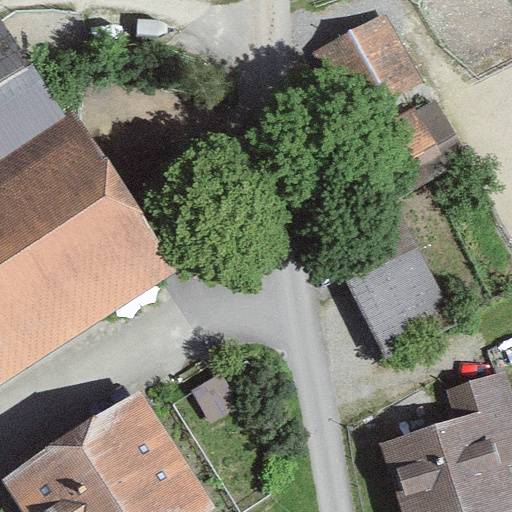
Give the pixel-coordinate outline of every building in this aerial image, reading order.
[(306,65),(343,129),(416,86),(365,0),(354,0),(303,30),(306,65)] [(0,359),(148,266),(72,147),(0,193),(0,122),(40,96),(0,33),(0,359)] [(380,147),(400,182),(443,158),(423,122),(380,147)] [(359,284),(393,354),(453,324),(404,222),(351,248),(366,280),(359,284)] [(395,449),(416,511),(511,511),(511,501),(496,453),(511,447),(511,402),(503,376),(453,393),(464,426),(395,449)] [(22,490),(36,511),(189,511),(191,511),(130,419),(97,440),(90,429),(47,457),(55,468),(22,490)]
